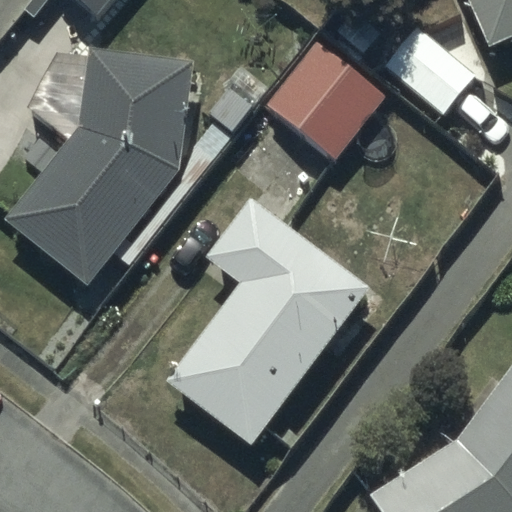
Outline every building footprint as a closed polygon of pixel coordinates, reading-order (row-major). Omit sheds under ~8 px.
[(75,0),(98,19),(113,0),(75,0)] [(511,0),(466,0),(491,52),(511,42),(511,0)] [(415,32),(383,71),(443,120),(475,81),(415,32)] [(267,108),(333,162),(385,99),(319,45),(267,108)] [(85,289),(175,171),(188,62),(85,54),(79,129),(4,227),(85,289)] [(170,384),(252,448),(371,295),(253,203),(209,260),(245,288),(170,384)] [(456,446),(371,502),(377,511),(511,511),(511,375),(504,386),(493,378),(449,440),(456,446)]
